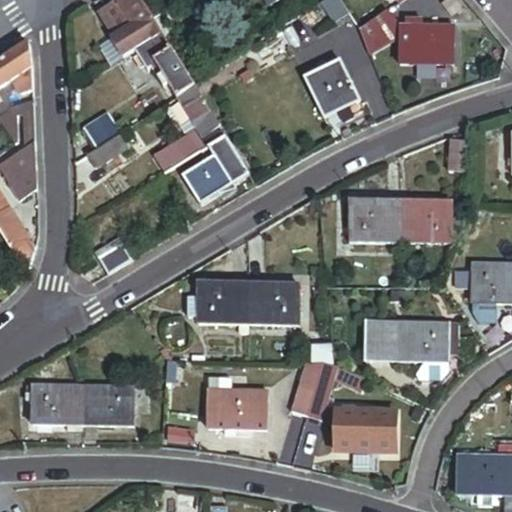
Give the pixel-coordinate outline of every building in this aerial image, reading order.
[(140,35),(157,25),(156,23),(141,0),(123,0),(120,2),(140,35)] [(164,0),(141,0),(156,23),(172,13),(164,0)] [(336,0),(333,0),(323,6),(336,28),(349,20),(336,0)] [(140,35),(120,2),(100,15),(116,41),(112,43),(124,63),(136,55),(148,48),(140,35)] [(363,43),(392,19),(388,14),(358,34),(363,43)] [(363,43),(373,59),(397,43),(396,26),(392,19),(363,43)] [(148,48),(165,38),(157,25),(140,35),(148,48)] [(399,27),(400,71),(453,70),(452,31),(419,31),(418,26),(399,27)] [(158,64),(175,54),(165,38),(148,48),(158,64)] [(29,42),(0,61),(0,89),(12,81),(32,68),(29,42)] [(156,65),(158,64),(148,48),(136,55),(151,79),(156,76),(161,84),(166,81),(156,65)] [(366,92),(343,52),(309,73),(332,113),(366,92)] [(198,91),(175,54),(158,64),(156,65),(166,81),(171,89),(179,102),(181,101),(198,91)] [(33,89),(32,68),(12,81),(19,92),(22,93),(25,92),(32,90),(33,89)] [(166,81),(161,84),(166,92),(171,89),(166,81)] [(227,141),(229,140),(198,91),(181,101),(182,104),(202,134),(190,142),(157,161),(167,178),(203,156),(210,152),(227,141)] [(35,140),(33,99),(10,105),(6,99),(0,102),(0,112),(20,142),(23,139),(22,114),(27,113),(27,146),(35,140)] [(202,134),(182,104),(171,111),(169,117),(174,124),(179,125),(190,142),(202,134)] [(85,130),(98,153),(122,138),(108,115),(85,130)] [(122,138),(98,153),(88,159),(96,172),(130,150),(122,138)] [(37,191),(35,140),(27,146),(20,151),(19,150),(3,162),(14,180),(13,181),(25,200),(37,191)] [(251,179),(227,141),(210,152),(234,189),(251,179)] [(474,146),(448,145),(448,173),(473,174),(474,146)] [(210,152),(203,156),(209,165),(184,180),(202,209),(234,189),(210,152)] [(0,229),(27,272),(35,247),(0,191),(0,229)] [(401,247),(402,208),(351,207),(350,247),(401,247)] [(453,208),(402,208),(401,247),(452,248),(453,208)] [(109,277),(134,262),(121,241),(96,256),(109,277)] [(511,267),(472,267),(472,306),(511,306),(511,267)] [(249,326),(249,287),(198,287),(199,300),(189,300),(188,316),(199,317),(199,325),(249,326)] [(299,287),(249,287),(249,326),(299,326),(299,287)] [(398,325),(365,325),(364,364),(398,365),(398,325)] [(449,327),(398,325),(398,365),(449,366),(449,358),(449,327)] [(458,327),(449,327),(449,358),(457,358),(458,327)] [(307,419),(322,366),(305,366),(292,415),(307,419)] [(367,382),(334,366),(322,366),(307,419),(322,423),(334,381),(361,394),(367,382)] [(209,381),(209,393),(213,393),(213,387),(219,387),(219,381),(209,381)] [(232,381),(219,381),(219,387),(213,387),(213,393),(231,393),(232,381)] [(84,427),(84,389),(34,389),(35,427),(69,427),(69,432),(84,432),(84,427)] [(135,389),(84,389),(84,427),(134,427),(135,389)] [(213,393),(209,393),(209,432),(267,432),(268,394),(231,393),(213,393)] [(395,415),(337,414),(338,453),(394,453),(395,415)] [(471,497),(472,457),(458,458),(457,497),(471,497)] [(511,497),(511,457),(472,457),(471,497),(477,497),(495,497),(506,497),(511,497)] [(495,507),(495,497),(477,497),(477,507),(495,507)]
